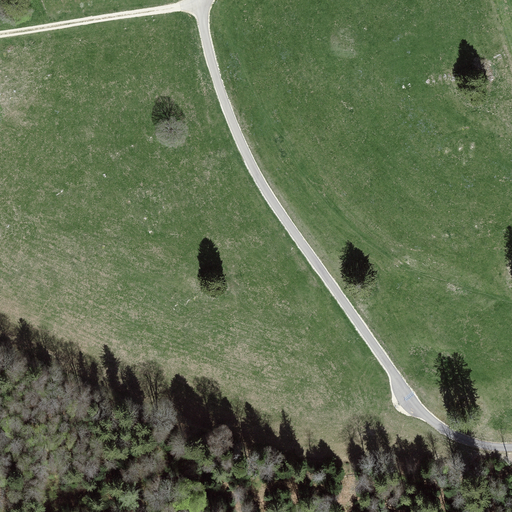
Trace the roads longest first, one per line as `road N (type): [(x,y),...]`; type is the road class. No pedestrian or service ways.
road 1 (unclassified): [(511,447),(458,437),(424,413),(283,217),(233,125),(199,1)]
road 2 (track): [(199,1),(0,37)]
